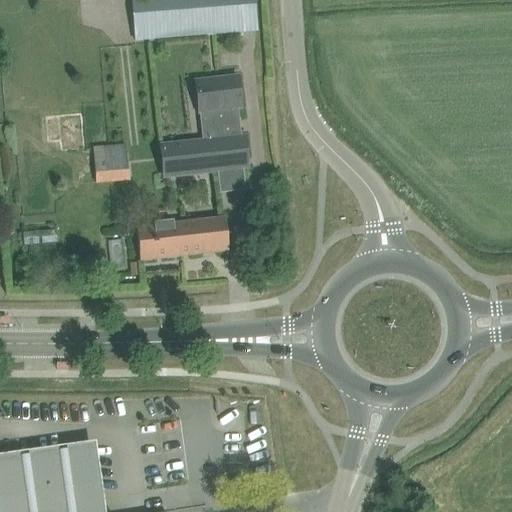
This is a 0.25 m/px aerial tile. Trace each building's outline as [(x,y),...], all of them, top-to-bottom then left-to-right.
[(70,168),(58,0),(5,0),(18,181),(49,179),(49,170),(70,168)] [(130,0),(134,41),(257,30),(254,0),(130,0)] [(240,138),(237,110),(241,109),(237,78),(195,82),(198,114),(211,113),(215,141),(176,145),(179,177),(248,169),(244,137),(240,138)] [(92,148),(94,185),(128,182),(124,145),(92,148)] [(136,229),(139,262),(227,252),(224,220),(136,229)] [(90,275),(78,276),(78,287),(94,287),(94,282),(91,282),(90,275)] [(0,511),(100,511),(91,448),(0,460),(0,511)]
